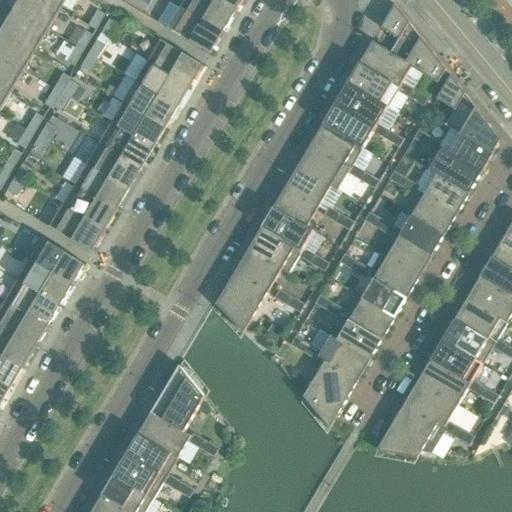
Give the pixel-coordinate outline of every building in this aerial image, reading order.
[(62,10),(45,0),(20,0),(14,9),(50,31),(62,10)] [(45,0),(62,10),(67,0),(45,0)] [(237,13),(216,0),(185,0),(181,7),(225,33),(225,32),(224,31),(227,26),(229,27),(237,13)] [(244,0),(216,0),(237,13),(238,12),(236,11),(239,5),(241,6),(244,0)] [(225,33),(181,7),(171,1),(158,23),(212,55),(213,53),(211,52),(215,46),(217,47),(225,33)] [(447,70),(396,5),(382,29),(399,39),(391,52),(391,53),(413,67),(412,68),(439,83),(447,70)] [(50,31),(14,9),(2,31),(37,52),(50,31)] [(97,31),(106,15),(98,10),(89,26),(97,31)] [(112,40),(120,26),(110,20),(102,34),(112,40)] [(37,52),(2,31),(0,33),(0,56),(25,72),(37,52)] [(84,51),(94,36),(86,31),(77,47),(84,51)] [(205,66),(162,40),(149,62),(193,87),(191,86),(195,80),(196,81),(205,66)] [(99,60),(107,47),(97,41),(89,54),(99,60)] [(413,67),(391,53),(391,52),(374,42),(361,64),(401,87),(412,68),(413,67)] [(75,67),(84,51),(77,47),(67,62),(75,67)] [(91,74),(99,60),(89,54),(81,68),(91,74)] [(25,72),(0,56),(0,84),(13,92),(25,72)] [(193,87),(149,62),(137,82),(179,107),(190,88),(192,89),(193,87)] [(382,103),(393,85),(400,89),(401,87),(361,64),(349,84),(388,108),(389,107),(382,103)] [(62,94),(70,80),(72,78),(64,74),(55,89),(62,94)] [(503,141),(452,76),(438,100),(455,110),(446,126),(461,135),(462,134),(495,153),(503,141)] [(72,100),(80,86),(70,80),(62,94),(72,100)] [(179,107),(137,82),(124,103),(166,128),(179,107)] [(416,96),(419,92),(404,83),(398,92),(409,98),(412,94),(416,96)] [(13,92),(0,84),(0,112),(0,113),(13,92)] [(388,108),(349,84),(336,105),(376,129),(388,108)] [(54,107),(62,94),(55,89),(45,105),(53,110),(54,107)] [(429,99),(419,92),(416,96),(412,94),(409,98),(424,107),(429,99)] [(64,113),(72,100),(62,94),(54,107),(64,113)] [(166,128),(124,103),(112,123),(154,148),(166,128)] [(376,129),(336,105),(324,125),(364,149),(376,129)] [(35,134),(45,118),(37,113),(28,129),(35,134)] [(50,143),(58,129),(48,123),(40,137),(50,143)] [(154,148),(112,123),(100,144),(142,169),(154,148)] [(391,138),(394,133),(379,124),(374,133),(385,140),(387,135),(391,138)] [(364,149),(324,125),(312,146),(352,170),(364,149)] [(26,149),(35,134),(28,129),(18,145),(26,149)] [(432,144),(435,139),(420,130),(414,139),(425,146),(428,141),(432,144)] [(405,140),(394,133),(391,138),(387,135),(385,140),(400,148),(405,140)] [(483,174),(495,153),(462,134),(461,135),(450,153),(450,154),(483,174)] [(42,156),(50,143),(40,137),(32,150),(42,156)] [(445,146),(435,139),(432,144),(428,141),(425,146),(440,154),(443,149),(445,146)] [(142,169),(100,144),(88,165),(129,190),(142,169)] [(352,170),(312,146),(299,167),(332,186),(332,187),(339,191),(352,170)] [(483,174),(450,154),(450,153),(443,149),(440,154),(430,172),(437,176),(437,175),(471,195),(483,174)] [(11,175),(20,159),(12,154),(3,170),(11,175)] [(26,184),(34,170),(23,164),(16,178),(26,184)] [(129,190),(88,165),(75,185),(119,211),(119,210),(118,209),(129,190)] [(367,179),(369,175),(354,166),(349,174),(360,181),(363,176),(367,179)] [(332,187),(332,186),(299,167),(287,187),(320,207),(332,187)] [(0,189),(1,190),(11,175),(3,170),(0,174),(0,189)] [(407,185),(410,181),(395,172),(390,180),(401,187),(403,183),(407,185)] [(380,181),(369,175),(367,179),(363,176),(360,181),(375,190),(380,181)] [(458,215),(471,195),(437,175),(437,176),(425,195),(458,215)] [(18,197),(26,184),(16,178),(8,191),(18,197)] [(421,187),(410,181),(407,185),(403,183),(401,187),(416,196),(421,187)] [(119,211),(75,185),(63,206),(107,232),(107,231),(105,230),(109,224),(110,225),(119,211)] [(308,227),(320,207),(287,187),(275,208),(308,227)] [(446,236),(458,215),(425,195),(413,216),(446,236)] [(107,232),(63,206),(50,227),(94,253),(95,251),(93,251),(97,245),(98,246),(103,238),(107,232)] [(342,221),(344,216),(329,207),(324,216),(335,223),(338,218),(342,221)] [(315,231),(308,227),(275,208),(262,228),(302,252),(315,231)] [(383,226),(385,222),(370,213),(365,221),(376,228),(379,224),(383,226)] [(355,223),(344,216),(342,221),(338,218),(335,223),(350,231),(355,223)] [(434,256),(446,236),(413,216),(401,237),(434,256)] [(396,228),(385,222),(383,226),(379,224),(376,228),(391,237),(396,228)] [(302,252),(262,228),(250,249),(290,273),(302,252)] [(421,277),(434,256),(401,237),(388,257),(421,277)] [(511,241),(506,237),(493,258),(511,269),(511,241)] [(87,265),(43,239),(30,260),(74,286),(75,285),(73,284),(76,279),(78,280),(87,265)] [(290,273),(250,249),(238,270),(271,290),(273,286),(282,270),(289,275),(290,273)] [(317,262),(320,258),(305,249),(300,257),(311,264),(313,259),(317,262)] [(409,298),(421,277),(388,257),(382,253),(371,270),(369,274),(376,278),(409,298)] [(358,268),(360,264),(346,255),(340,263),(351,270),(354,265),(358,268)] [(331,264),(320,258),(317,262),(313,259),(311,264),(326,273),(331,264)] [(511,269),(493,258),(481,279),(511,297),(511,269)] [(74,286),(30,260),(18,281),(62,307),(74,286)] [(371,270),(360,264),(358,268),(354,265),(351,270),(366,279),(369,274),(371,270)] [(249,327),(271,290),(238,270),(217,305),(245,334),(249,327)] [(397,318),(409,298),(376,278),(364,299),(397,318)] [(511,315),(506,312),(511,301),(511,297),(481,279),(469,299),(509,323),(511,317),(511,315)] [(62,307),(18,281),(6,302),(49,327),(50,326),(48,325),(52,320),(53,321),(62,307)] [(293,303),(295,299),(280,290),(275,298),(286,305),(289,301),(293,303)] [(385,339),(397,318),(364,299),(357,294),(347,311),(344,315),(385,339)] [(333,309),(336,305),(321,296),(316,304),(327,311),(329,307),(333,309)] [(306,305),(295,299),(293,303),(289,301),(286,305),(301,314),(306,305)] [(509,323),(469,299),(456,320),(496,344),(499,340),(509,323)] [(49,327),(6,302),(0,311),(0,325),(37,348),(38,347),(36,346),(39,340),(41,342),(49,327)] [(347,311),(336,305),(333,309),(329,307),(327,311),(342,320),(344,315),(347,311)] [(372,359),(385,339),(344,315),(342,320),(332,336),(372,359)] [(496,344),(456,320),(444,340),(484,364),(493,349),(496,344)] [(37,348),(0,325),(0,353),(25,369),(25,368),(24,367),(27,361),(29,362),(37,348)] [(360,380),(372,359),(332,336),(322,352),(320,357),(327,361),(327,360),(360,380)] [(309,350),(311,346),(296,337),(291,346),(302,352),(305,348),(309,350)] [(484,364),(444,340),(432,361),(472,385),(474,381),(484,364)] [(511,353),(511,351),(511,347),(499,340),(496,344),(493,349),(504,355),(507,351),(511,353)] [(322,352),(311,346),(309,350),(305,348),(302,352),(317,361),(320,357),(322,352)] [(25,369),(0,353),(0,381),(11,388),(22,369),(24,370),(25,369)] [(331,429),(360,380),(327,360),(327,361),(305,397),(331,429)] [(472,385),(432,361),(420,382),(452,402),(456,396),(462,400),(469,390),(472,385)] [(184,434),(185,433),(206,398),(181,366),(151,415),(184,434)] [(0,406),(11,388),(0,381),(0,409),(0,410),(1,409),(0,408),(0,406)] [(486,394),(489,390),(474,381),(472,385),(469,390),(480,396),(482,392),(486,394)] [(452,402),(420,382),(407,402),(440,422),(452,402)] [(500,396),(489,390),(486,394),(482,392),(480,396),(495,405),(500,396)] [(418,459),(440,422),(407,402),(378,451),(418,459)] [(192,437),(185,433),(184,434),(151,415),(139,435),(179,459),(189,442),(192,437)] [(462,436),(464,431),(449,422),(444,431),(455,438),(458,433),(462,436)] [(475,438),(464,431),(462,436),(458,433),(455,438),(470,446),(475,438)] [(209,443),(194,434),(192,437),(189,442),(200,449),(203,445),(207,447),(209,443)] [(169,475),(179,459),(139,435),(127,456),(167,480),(169,475)] [(220,449),(209,443),(207,447),(203,445),(200,449),(215,458),(220,449)] [(167,480),(127,456),(114,477),(154,500),(164,484),(167,480)] [(169,475),(167,480),(164,484),(175,490),(178,486),(182,488),(185,484),(169,475)] [(147,511),(154,500),(114,477),(102,497),(125,511),(147,511)] [(190,499),(196,490),(185,484),(182,488),(178,486),(175,490),(190,499)] [(125,511),(102,497),(93,511),(125,511)]
